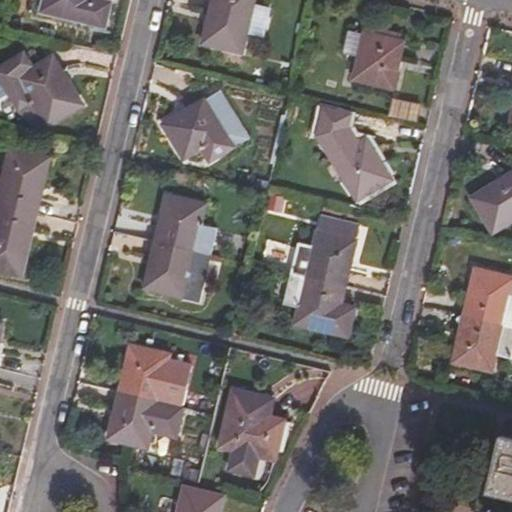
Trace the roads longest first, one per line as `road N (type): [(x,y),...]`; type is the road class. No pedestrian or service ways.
road 1 (residential): [(152,0),(39,482)]
road 2 (residential): [(477,0),(386,371)]
road 3 (residential): [(367,511),(387,419),(380,397),(337,408),(291,497)]
